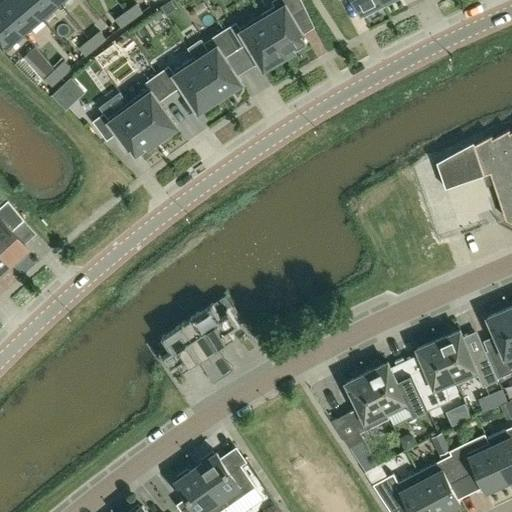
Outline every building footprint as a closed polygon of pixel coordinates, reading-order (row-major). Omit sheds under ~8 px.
[(3,0),(0,3),(0,4),(24,32),(41,17),(26,0),(3,0)] [(26,0),(41,17),(59,3),(56,0),(26,0)] [(275,6),(261,14),(286,54),(307,41),(292,16),(306,8),(301,0),(272,0),(271,1),(275,6)] [(354,0),(361,11),(382,0),(381,0),(354,0)] [(0,40),(6,48),(24,32),(0,4),(0,40)] [(126,11),(131,19),(142,12),(136,4),(126,11)] [(121,27),(131,19),(126,11),(115,19),(121,27)] [(236,22),(224,29),(237,49),(248,42),(263,67),(286,54),(261,14),(239,27),(236,22)] [(237,50),(237,49),(224,29),(203,43),(209,52),(197,60),(220,96),(241,82),(225,57),(237,50)] [(90,39),(96,47),(106,39),(100,31),(90,39)] [(96,47),(90,39),(80,47),(86,55),(96,47)] [(35,46),(26,54),(39,69),(48,61),(35,46)] [(220,96),(197,60),(194,56),(173,71),(169,66),(157,74),(171,93),(182,86),(199,110),(220,96)] [(65,61),(55,70),(62,77),(71,68),(65,61)] [(55,70),(46,79),(53,86),(62,77),(55,70)] [(128,102),(156,140),(177,125),(159,102),(171,93),(157,74),(145,82),(148,87),(128,102)] [(136,156),(156,140),(128,102),(107,117),(104,112),(93,121),(107,140),(118,132),(136,156)] [(473,142),(437,162),(446,188),(490,172),(506,219),(511,221),(511,131),(510,132),(509,131),(510,130),(509,129),(492,138),(492,136),(493,136),(492,135),(475,144),(473,142)] [(11,230),(23,219),(6,199),(0,205),(0,252),(11,265),(24,253),(22,250),(26,246),(11,230)] [(0,275),(11,265),(0,252),(0,275)] [(192,321),(189,323),(211,356),(222,349),(221,348),(236,338),(233,333),(241,327),(229,309),(220,314),(214,305),(192,320),(192,321)] [(488,317),(499,344),(488,348),(500,376),(511,370),(506,357),(511,354),(511,314),(509,308),(488,317)] [(161,354),(173,372),(182,367),(185,372),(200,362),(200,363),(211,356),(189,323),(186,325),(186,324),(163,339),(169,349),(161,354)] [(439,338),(456,379),(455,379),(457,383),(478,375),(483,386),(498,380),(486,351),(472,357),(460,329),(439,338)] [(446,383),(455,379),(456,379),(439,338),(417,347),(429,375),(415,381),(428,409),(450,399),(448,387),(446,383)] [(388,361),(367,371),(389,415),(409,405),(414,416),(428,409),(415,381),(401,388),(388,361)] [(389,415),(367,371),(346,382),(358,407),(350,411),(360,432),(390,417),(389,415)] [(360,432),(350,411),(332,420),(349,447),(364,439),(360,432)] [(486,438),(488,442),(489,441),(507,480),(511,477),(511,434),(509,427),(486,438)] [(489,441),(488,442),(469,450),(465,442),(449,450),(451,454),(452,453),(464,476),(476,469),(485,490),(507,480),(489,441)] [(231,472),(217,452),(215,454),(213,451),(201,459),(203,462),(197,466),(226,507),(256,486),(241,465),(231,472)] [(451,454),(418,471),(439,511),(441,511),(461,502),(451,483),(464,476),(452,453),(451,454)] [(218,511),(226,507),(197,466),(190,471),(188,468),(177,476),(179,479),(176,481),(190,500),(180,508),(182,511),(218,511)] [(439,511),(418,471),(398,481),(394,472),(373,483),(392,511),(408,503),(412,511),(439,511)]
